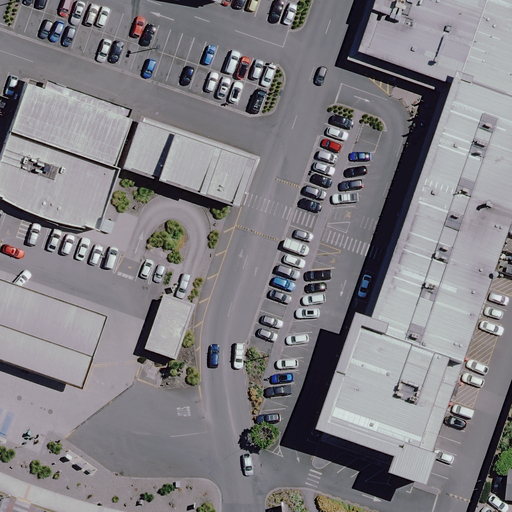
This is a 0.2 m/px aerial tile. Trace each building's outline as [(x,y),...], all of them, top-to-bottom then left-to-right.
[(388,476),(425,488),(511,228),(511,0),(377,0),(359,56),(450,86),(370,323),(356,318),(318,431),(395,457),(388,476)] [(251,160),(21,80),(0,139),(0,199),(105,235),(128,168),(235,205),(251,160)] [(100,314),(0,279),(0,356),(77,383),(100,314)] [(162,295),(142,351),(175,362),(195,307),(162,295)] [(511,473),(504,472),(500,503),(511,505),(511,473)]
